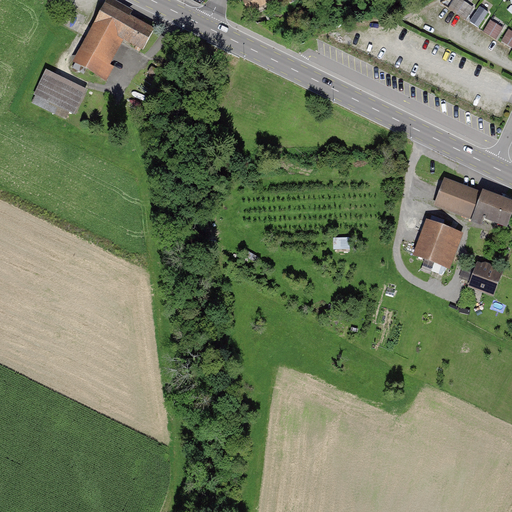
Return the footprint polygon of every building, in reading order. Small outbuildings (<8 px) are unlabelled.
[(283,0),(241,0),(248,15),(283,0)] [(466,0),(454,0),(450,7),(466,19),(475,7),(466,0)] [(110,2),(77,61),(101,75),(123,37),(145,49),(156,28),(137,17),(110,2)] [(481,27),(490,11),(479,4),(470,20),(481,27)] [(484,30),(497,39),(505,27),(492,19),(484,30)] [(511,29),(510,28),(502,40),(511,46),(511,29)] [(87,90),(48,70),(36,93),(75,113),(87,90)] [(159,79),(144,71),(120,115),(136,123),(159,79)] [(486,194),(445,177),(432,207),(473,224),(486,194)] [(505,237),(511,221),(511,207),(485,197),(473,224),(505,237)] [(462,232),(429,220),(416,253),(450,266),(462,232)] [(470,281),(474,270),(466,266),(462,277),(470,281)] [(510,280),(480,267),(469,292),(499,305),(510,280)]
